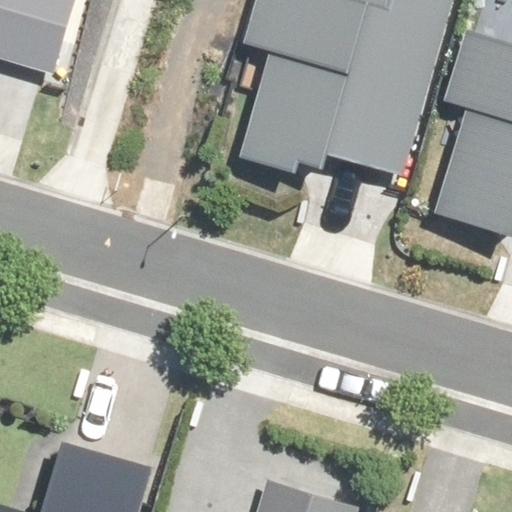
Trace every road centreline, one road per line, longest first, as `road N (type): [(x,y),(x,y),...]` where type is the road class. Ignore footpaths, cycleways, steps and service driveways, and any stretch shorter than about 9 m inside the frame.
road 1 (residential): [(52,240),(511,376)]
road 2 (residential): [(52,240),(133,0)]
